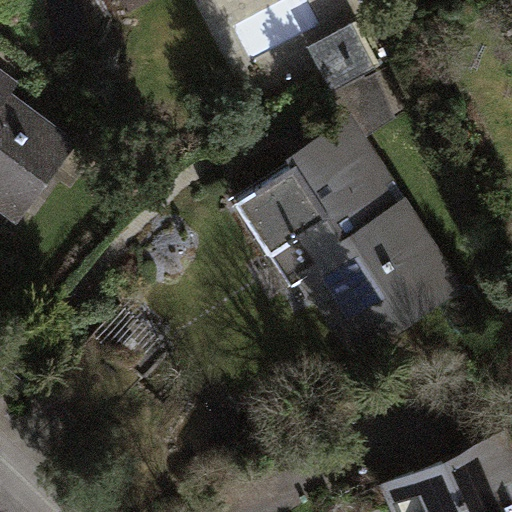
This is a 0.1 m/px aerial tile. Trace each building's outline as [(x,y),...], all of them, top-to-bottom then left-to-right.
[(333,90),(365,73),(382,65),(359,19),(309,45),(333,90)] [(0,64),(0,207),(19,221),(80,137),(15,90),(22,81),(0,64)] [(333,90),(327,93),(343,119),(352,113),(367,135),(399,117),(379,71),(367,75),(365,73),(333,90)] [(294,162),(236,200),(294,288),(303,282),(355,360),(467,287),(367,135),(352,113),(343,119),(289,155),(294,162)] [(381,480),(394,511),(511,511),(511,434),(509,427),(381,480)]
